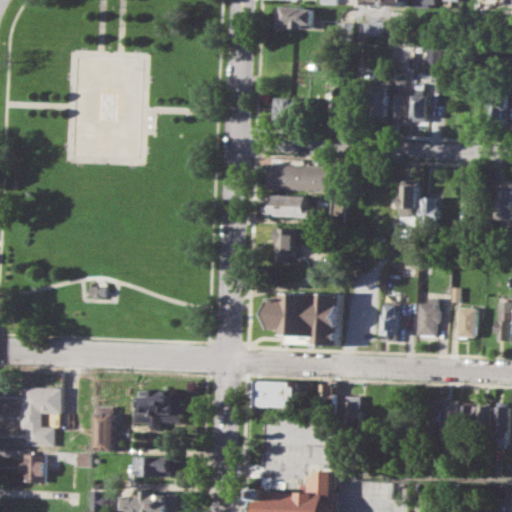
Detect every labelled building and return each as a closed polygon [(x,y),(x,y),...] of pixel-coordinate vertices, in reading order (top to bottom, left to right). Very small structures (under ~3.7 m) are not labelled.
[(280,5),(279,26),(315,27),(315,8),(308,7),(308,6),(280,5)] [(365,21),(386,22),(385,34),(364,33),(365,21)] [(429,48),(444,49),(443,63),(428,62),(429,48)] [(396,70),(407,70),(406,91),(411,91),(410,120),(394,120),(396,70)] [(375,78),(391,78),(390,120),(373,120),(375,78)] [(416,81),(426,82),(425,94),(431,95),(430,120),(414,119),(416,81)] [(281,96),(280,121),(306,122),(307,97),(281,96)] [(509,101),(493,100),(492,116),(508,117),(509,101)] [(332,101),(352,101),(351,130),(330,129),(332,101)] [(268,163),(266,186),(341,190),(342,166),(268,163)] [(504,180),(511,180),(511,218),(503,218),(504,180)] [(406,184),(422,184),(421,215),(402,215),(403,194),(406,194),(406,184)] [(268,198),(268,213),(314,215),(315,207),(309,206),(310,195),(275,193),(275,198),(268,198)] [(426,195),(441,196),(441,207),(445,207),(444,223),(424,222),(426,195)] [(278,226),(277,260),(288,260),(289,254),(296,254),(297,227),(278,226)] [(93,284),(109,285),(109,295),(105,295),(105,297),(96,297),(96,295),(92,295),(93,284)] [(453,285),(463,285),(462,300),(453,300),(453,285)] [(285,297),(285,291),(344,293),(343,343),(290,342),(290,334),(284,334),(284,328),(271,327),(272,296),(285,297)] [(421,301),(430,301),(431,296),(441,296),(439,332),(419,332),(421,301)] [(387,299),(400,300),(400,310),(403,310),(401,341),(384,340),(387,299)] [(501,299),(511,299),(511,339),(503,339),(504,332),(500,332),(501,299)] [(461,305),(479,306),(478,335),(460,334),(461,305)] [(264,379),(304,380),(304,400),(299,400),(299,407),(263,405),(264,379)] [(325,382),(338,383),(338,393),(341,393),(340,409),(324,408),(325,382)] [(24,384),(64,386),(62,413),(44,412),(44,423),(57,424),(56,444),(26,443),(26,428),(22,427),(24,384)] [(142,390),(154,390),(154,387),(178,388),(178,394),(184,394),(183,421),(165,420),(165,428),(152,428),(152,420),(137,420),(137,409),(142,409),(142,390)] [(350,393),(365,394),(364,425),(349,425),(350,393)] [(368,394),(367,425),(382,426),(383,395),(368,394)] [(430,398),(445,398),(444,434),(429,434),(430,398)] [(448,399),(466,399),(464,436),(447,435),(448,399)] [(468,400),(480,401),(480,433),(467,433),(468,400)] [(483,401),(496,401),(496,432),(482,432),(483,401)] [(511,401),(500,401),(499,436),(511,436),(511,401)] [(97,404),(116,404),(115,449),(96,449),(97,404)] [(77,449),(92,450),(92,467),(77,467),(77,449)] [(27,453),(47,453),(46,481),(26,480),(26,471),(21,470),(21,460),(27,460),(27,453)] [(136,455),(179,457),(179,466),(175,466),(174,475),(141,474),(141,470),(135,469),(136,455)] [(259,487),(263,487),(266,487),(269,487),(269,489),(302,490),(302,488),(314,489),(314,474),(320,474),(320,469),(331,469),(336,469),(335,478),(335,490),(338,490),(337,511),(256,511),(257,496),(259,496),(259,487)] [(495,483),(510,484),(510,498),(494,497),(495,483)] [(124,493),(146,494),(146,489),(159,489),(159,493),(181,494),(180,511),(147,511),(131,510),(132,506),(124,506),(124,493)] [(94,495),(109,495),(108,510),(93,510),(94,495)]
